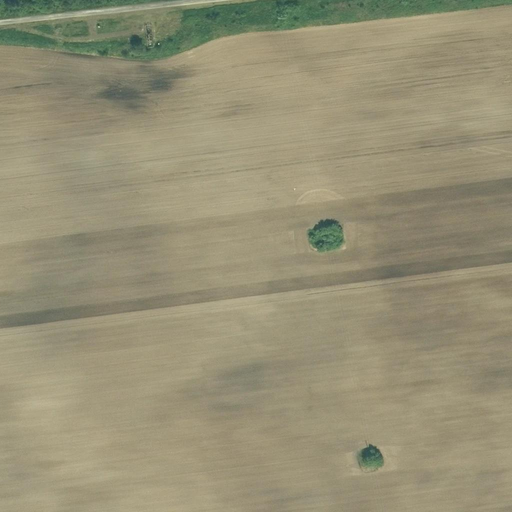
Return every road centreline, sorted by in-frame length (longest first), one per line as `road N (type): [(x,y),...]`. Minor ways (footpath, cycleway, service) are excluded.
road 1 (track): [(216,0),(0,22)]
road 2 (track): [(7,22),(60,39),(143,32)]
